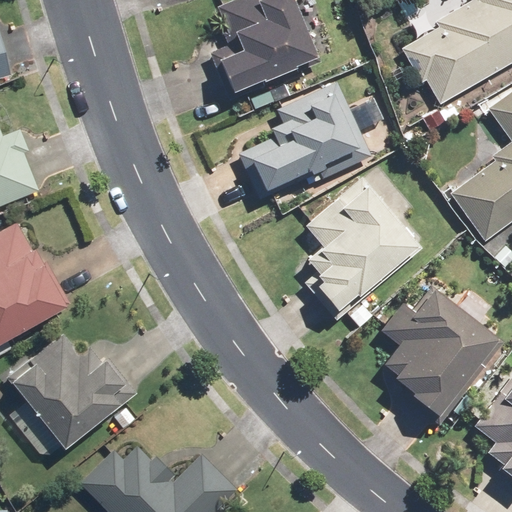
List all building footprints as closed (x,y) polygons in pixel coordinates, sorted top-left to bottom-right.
[(206,51),(226,100),(321,62),(295,0),(220,0),(214,3),(230,42),(206,51)] [(511,0),(476,0),(400,44),(435,105),(511,60),(511,0)] [(0,77),(9,75),(0,41),(0,77)] [(234,152),(256,199),(367,148),(335,79),(272,108),(282,129),(234,152)] [(444,191),(483,242),(511,221),(511,85),(485,106),(511,141),(444,191)] [(0,204),(36,190),(21,152),(26,150),(16,126),(0,132),(0,204)] [(298,282),(333,321),(421,245),(359,174),(302,223),(329,255),(298,282)] [(0,341),(64,305),(14,218),(0,225),(0,341)] [(394,393),(437,425),(502,340),(429,284),(411,307),(399,298),(374,331),(396,347),(380,367),(401,384),(394,393)] [(60,331),(3,375),(62,451),(137,393),(106,354),(98,361),(86,345),(77,352),(60,331)] [(511,368),(468,426),(490,442),(483,452),(498,464),(494,470),(511,483),(511,368)] [(212,511),(236,489),(199,451),(175,475),(140,439),(122,457),(112,447),(75,483),(103,511),(212,511)]
